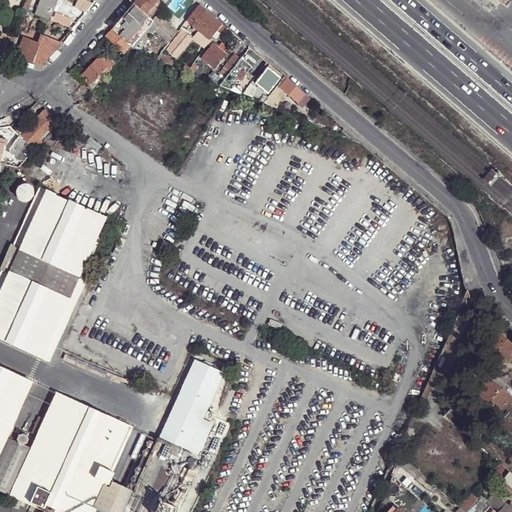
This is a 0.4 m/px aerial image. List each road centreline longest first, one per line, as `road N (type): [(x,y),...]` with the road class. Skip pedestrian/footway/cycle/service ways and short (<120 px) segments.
road 1 (unclassified): [(511,311),(491,285),(458,207),(214,0)]
road 2 (unknown): [(0,358),(141,422),(109,511)]
road 3 (motorway): [(358,0),(511,135)]
road 4 (unknown): [(132,256),(96,314),(176,353),(189,324)]
road 5 (unknown): [(96,314),(85,346),(160,379),(176,353)]
road 6 (motorway): [(511,93),(402,0)]
